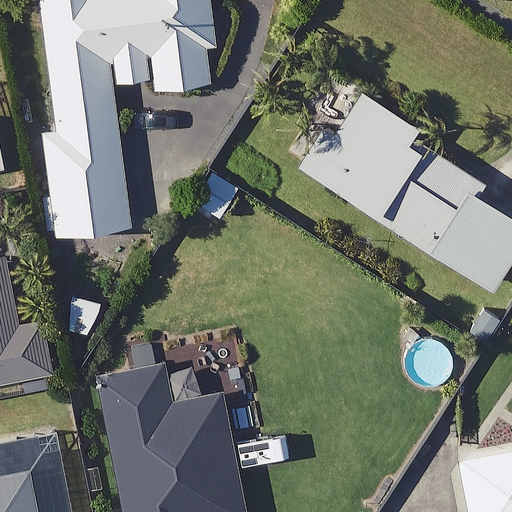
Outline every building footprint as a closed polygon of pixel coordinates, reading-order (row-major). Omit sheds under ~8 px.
[(38,0),(54,126),(41,127),(54,232),(129,222),(112,78),(152,73),(153,86),(208,79),(204,40),(213,38),(208,0),(38,0)] [(425,126),(362,85),(335,127),(325,120),(298,162),(490,287),(511,252),(511,169),(499,161),(488,178),(419,134),(425,126)] [(239,184),(212,166),(190,196),(217,215),(239,184)] [(0,378),(49,369),(26,251),(0,255),(0,378)] [(166,403),(159,364),(101,376),(127,511),(240,511),(217,393),(166,403)] [(34,511),(26,470),(0,474),(0,511),(34,511)]
